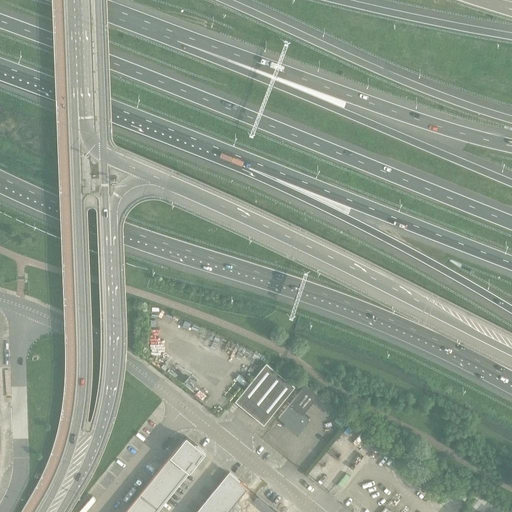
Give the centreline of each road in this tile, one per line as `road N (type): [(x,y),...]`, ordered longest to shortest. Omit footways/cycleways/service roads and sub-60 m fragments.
road 1 (motorway): [(511,220),(0,17)]
road 2 (motorway): [(0,182),(96,226),(428,338),(511,381)]
road 3 (tertiary): [(81,77),(73,133),(80,389),(66,463),(42,511)]
road 4 (motorway): [(162,177),(511,350)]
road 5 (motorway): [(511,182),(175,38)]
road 6 (motorway): [(511,144),(175,38)]
road 7 (tertiary): [(59,511),(109,390),(106,210)]
road 8 (motorway): [(511,115),(223,0)]
road 9 (motorway): [(239,162),(511,309)]
road 10 (motorway): [(239,162),(511,264)]
road 11 (motorway): [(0,68),(239,162)]
road 12 (unclassified): [(19,305),(96,340),(185,407)]
road 13 (motorway): [(511,37),(334,0)]
road 14 (unclassified): [(314,511),(185,407)]
road 15 (tertiary): [(103,151),(98,0)]
road 16 (unclassified): [(99,511),(185,407)]
